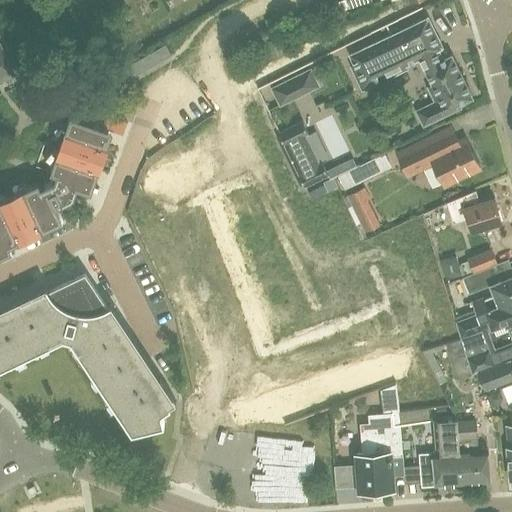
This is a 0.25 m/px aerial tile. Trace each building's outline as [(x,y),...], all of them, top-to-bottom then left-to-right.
[(372,0),(341,0),(339,1),(342,10),(349,8),(349,9),(372,0)] [(353,66),(350,67),(362,91),(408,69),(407,66),(406,66),(405,64),(419,57),(425,68),(424,68),(425,70),(426,70),(433,85),(428,87),(435,101),(424,107),(416,111),(419,115),(424,125),(461,107),(459,104),(471,98),(473,97),(472,95),(471,95),(452,56),(453,56),(452,54),(450,55),(450,56),(442,59),(437,48),(440,47),(442,46),(441,44),(440,44),(428,19),(427,17),(426,18),(400,31),(392,34),(352,54),(350,54),(351,56),(356,65),(353,66)] [(0,82),(16,75),(1,43),(0,43),(0,82)] [(166,44),(159,48),(165,59),(172,55),(166,44)] [(159,48),(152,52),(158,63),(165,59),(159,48)] [(152,52),(145,56),(151,67),(158,63),(152,52)] [(145,56),(138,60),(144,71),(151,67),(145,56)] [(138,60),(131,64),(137,75),(144,71),(138,60)] [(131,64),(124,68),(130,79),(137,75),(131,64)] [(124,68),(117,72),(123,83),(130,79),(124,68)] [(300,73),(272,87),(280,104),(308,91),(319,85),(310,68),(300,74),(300,73)] [(117,72),(110,76),(116,87),(123,83),(117,72)] [(110,76),(103,80),(109,91),(116,87),(110,76)] [(103,80),(96,84),(102,95),(109,91),(103,80)] [(96,84),(89,88),(93,95),(95,99),(102,95),(96,84)] [(128,121),(75,103),(51,170),(58,173),(56,179),(42,186),(39,181),(0,199),(0,250),(6,247),(3,242),(57,217),(52,208),(76,196),(81,181),(89,184),(108,128),(124,133),(128,121)] [(237,110),(223,117),(249,168),(275,155),(257,120),(245,126),(237,110)] [(205,145),(203,147),(220,183),(223,181),(249,168),(223,117),(209,124),(217,139),(205,145)] [(318,164),(304,135),(308,133),(303,121),(279,132),(285,144),(299,173),(305,185),(328,174),(322,162),(318,164)] [(407,175),(432,163),(444,186),(480,168),(465,138),(459,141),(452,126),(397,154),(407,175)] [(178,134),(164,141),(192,197),(191,197),(192,198),(218,185),(218,184),(220,183),(203,147),(200,148),(188,154),(178,134)] [(160,168),(148,174),(166,210),(191,197),(192,197),(164,141),(153,146),(151,151),(160,168)] [(383,152),(357,165),(338,174),(345,189),(390,167),(383,152)] [(281,168),(259,179),(278,216),(299,205),(281,168)] [(354,207),(367,200),(368,200),(363,189),(348,196),(354,207)] [(498,221),(502,220),(494,196),(478,201),(474,189),(446,201),(451,218),(453,223),(469,218),(472,229),(486,225),(487,228),(490,228),(497,226),(499,224),(498,221)] [(278,216),(276,216),(289,242),(340,217),(333,203),(318,211),(312,199),(299,205),(278,216)] [(164,243),(155,246),(161,262),(169,258),(177,256),(177,255),(214,241),(204,214),(166,228),(171,240),(164,243)] [(340,217),(289,242),(301,267),(337,250),(337,249),(331,239),(347,231),(340,217)] [(408,231),(370,244),(379,271),(433,254),(429,239),(412,244),(408,231)] [(174,269),(165,273),(171,287),(224,267),(224,266),(214,241),(177,255),(177,256),(181,266),(174,269)] [(337,250),(301,267),(314,293),(350,276),(344,264),(359,256),(352,241),(337,249),(337,250)] [(473,271),(497,261),(492,248),(468,258),(473,271)] [(433,254),(379,271),(388,299),(389,301),(427,289),(426,286),(422,274),(438,269),(433,254)] [(465,275),(463,276),(467,288),(489,280),(491,284),(492,286),(495,294),(485,298),(484,296),(472,301),(474,305),(476,312),(511,297),(511,275),(500,281),(493,264),(465,275)] [(462,274),(459,265),(443,269),(446,279),(462,274)] [(224,267),(171,287),(176,302),(185,298),(192,296),(197,307),(234,293),(234,294),(235,293),(225,266),(224,266),(224,267)] [(0,369),(64,339),(71,341),(132,433),(165,426),(163,414),(172,407),(171,406),(177,401),(161,378),(155,382),(106,308),(109,307),(112,305),(111,304),(107,306),(86,274),(50,291),(48,287),(47,287),(50,293),(0,316),(0,369)] [(427,289),(389,301),(389,304),(398,333),(453,315),(448,300),(432,305),(428,292),(427,289)] [(193,322),(185,325),(190,339),(244,319),(234,294),(234,293),(197,307),(201,319),(193,322)] [(511,297),(476,312),(456,320),(461,337),(491,326),(492,327),(506,322),(507,324),(509,323),(511,329),(511,328),(511,297)] [(379,314),(352,325),(373,378),(387,372),(381,356),(394,352),(379,314)] [(244,319),(190,339),(196,354),(205,351),(212,348),(216,359),(217,359),(217,360),(241,350),(242,351),(254,346),(244,319)] [(327,334),(326,334),(341,372),(352,367),(358,384),(373,378),(352,325),(327,334)] [(327,333),(299,343),(299,345),(300,344),(320,398),(335,392),(329,376),(341,372),(326,334),(327,334),(327,333)] [(461,337),(446,343),(452,361),(467,356),(461,337)] [(299,345),(273,355),(278,367),(288,392),(289,392),(300,387),(306,403),(320,398),(300,344),(299,345)] [(441,369),(432,351),(430,348),(421,350),(433,373),(441,369)] [(473,373),(478,371),(495,364),(489,349),(468,357),(473,373)] [(216,359),(200,365),(204,374),(212,371),(217,383),(217,384),(220,392),(231,397),(231,399),(234,401),(240,403),(255,370),(249,368),(248,367),(242,351),(241,350),(217,360),(217,359),(216,359)] [(511,357),(495,364),(478,371),(485,389),(511,378),(511,357)] [(255,370),(240,403),(245,406),(249,407),(250,406),(261,411),(271,407),(283,402),(286,411),(295,408),(289,392),(288,392),(278,367),(262,373),(260,373),(255,370)] [(399,410),(401,423),(429,419),(427,406),(399,410)] [(395,424),(395,423),(392,413),(370,414),(371,431),(363,431),(364,452),(359,452),(361,490),(392,488),(390,455),(403,454),(400,424),(395,424)] [(462,483),(461,449),(458,421),(458,417),(435,419),(437,451),(419,452),(422,486),(462,483)] [(458,421),(461,449),(462,483),(490,480),(487,447),(478,448),(476,420),(460,421),(458,421)] [(255,500),(305,502),(306,474),(314,475),(315,446),(302,445),(302,437),(257,436),(255,500)]
